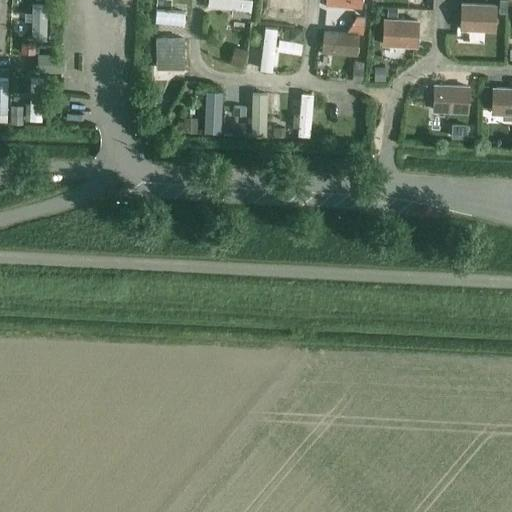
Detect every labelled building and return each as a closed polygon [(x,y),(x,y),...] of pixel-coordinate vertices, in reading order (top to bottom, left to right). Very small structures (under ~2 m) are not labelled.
[(51,28),(51,0),(36,0),(35,27),(51,28)] [(158,0),(158,12),(189,13),(189,0),(158,0)] [(419,0),(419,6),(434,9),(434,0),(419,0)] [(495,7),(461,5),(460,20),(469,20),(469,30),(494,31),(495,7)] [(265,58),(278,59),(282,16),(268,15),(265,58)] [(356,17),(347,31),(362,32),(363,18),(356,17)] [(419,21),(383,19),(382,46),(417,48),(419,21)] [(289,28),(287,41),(299,42),(301,30),(289,28)] [(357,35),(323,33),(322,45),(332,46),(331,53),(356,55),(357,35)] [(502,46),(502,35),(493,34),(492,45),(502,46)] [(21,43),(20,54),(34,55),(34,43),(21,43)] [(177,45),(150,44),(152,81),(181,79),(177,45)] [(235,49),(230,63),(240,67),(245,52),(235,49)] [(62,56),(37,56),(37,74),(44,74),(61,74),(62,56)] [(0,106),(9,107),(11,68),(0,67),(0,106)] [(384,81),(384,68),(375,68),(374,81),(384,81)] [(361,84),(363,70),(353,69),(351,82),(361,84)] [(222,97),(224,79),(213,78),(211,96),(222,97)] [(467,88),(433,86),(433,101),(442,102),(442,111),(466,113),(467,88)] [(500,114),(511,114),(511,89),(492,89),(491,104),(501,104),(500,114)] [(153,98),(149,109),(163,114),(167,103),(153,98)] [(10,106),(9,124),(21,125),(22,107),(10,106)] [(233,107),(233,115),(245,115),(245,107),(233,107)] [(185,119),(185,133),(195,134),(196,120),(185,119)] [(452,126),(451,139),(463,140),(465,140),(465,126),(452,126)] [(271,128),(271,137),(279,138),(279,128),(271,128)]
